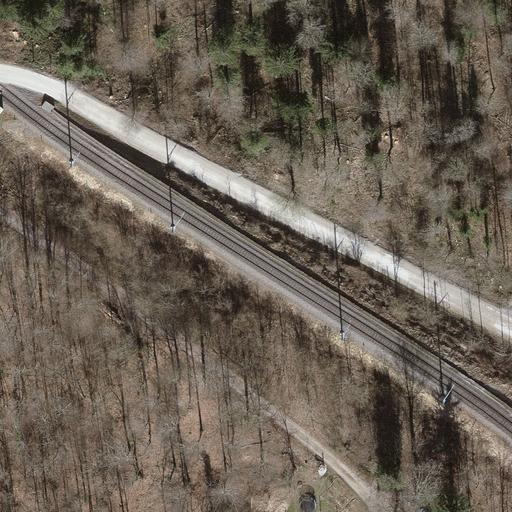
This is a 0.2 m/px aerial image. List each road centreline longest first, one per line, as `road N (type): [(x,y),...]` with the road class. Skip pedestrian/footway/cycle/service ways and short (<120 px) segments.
road 1 (track): [(0,72),(63,92),(511,325)]
road 2 (track): [(0,208),(390,511)]
